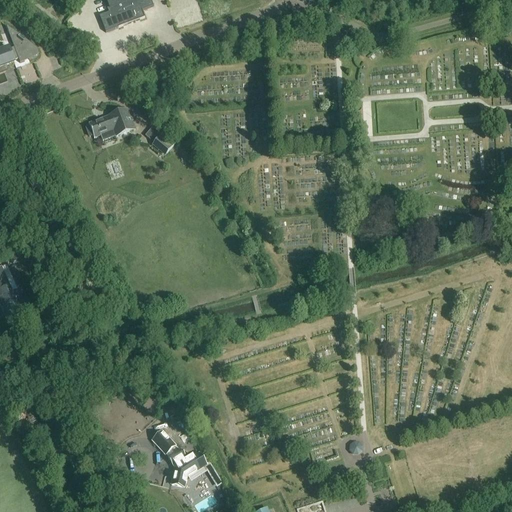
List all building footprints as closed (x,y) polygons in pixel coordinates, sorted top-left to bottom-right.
[(151,0),(105,0),(109,9),(114,7),(122,27),(144,19),(141,13),(154,8),(151,0)] [(0,75),(8,73),(8,72),(6,72),(4,67),(14,64),(13,62),(18,60),(20,65),(35,59),(37,57),(38,54),(38,52),(36,49),(5,26),(14,49),(9,51),(9,50),(0,52),(0,75)] [(121,137),(137,132),(134,126),(128,110),(88,125),(89,127),(85,129),(89,139),(93,137),(93,138),(106,133),(107,136),(114,133),(116,139),(121,137)] [(163,135),(162,137),(153,147),(165,158),(175,146),(163,135)] [(16,263),(14,256),(4,259),(6,266),(16,263)] [(20,311),(8,284),(6,280),(0,282),(0,298),(8,316),(20,311)] [(66,421),(52,428),(51,425),(40,431),(44,439),(42,440),(50,455),(51,454),(55,463),(66,457),(64,451),(78,444),(66,421)] [(174,471),(171,486),(183,489),(185,484),(186,484),(187,478),(206,467),(199,456),(193,459),(192,457),(184,462),(182,460),(184,459),(180,452),(180,453),(174,447),(175,447),(162,433),(152,443),(165,456),(168,454),(171,458),(168,460),(172,466),(175,464),(176,466),(175,471),(174,471)]
